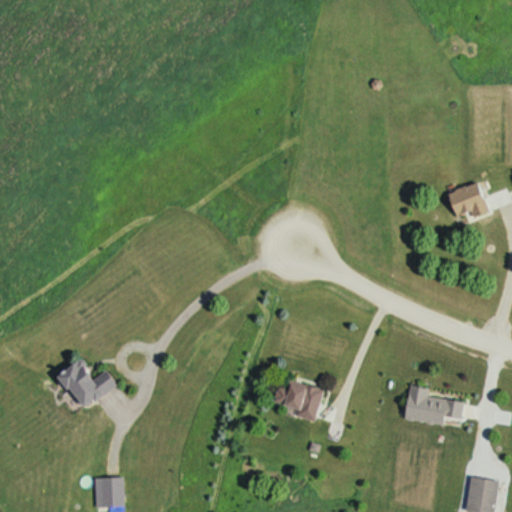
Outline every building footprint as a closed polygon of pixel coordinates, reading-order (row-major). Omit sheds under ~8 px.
[(492,214),(482,184),(452,194),(460,219),(473,214),(475,220),(492,214)] [(97,381),(84,362),(62,377),(84,411),(120,388),(110,372),(97,381)] [(281,388),(276,406),(299,412),(298,418),(318,423),(326,391),(290,382),(289,390),(281,388)] [(408,421),(448,428),(449,419),(464,422),(467,404),(431,398),(432,391),(413,388),(408,421)] [(468,511),(496,511),(501,482),(474,478),(468,511)] [(126,479),(98,479),(98,509),(126,509),(126,479)]
